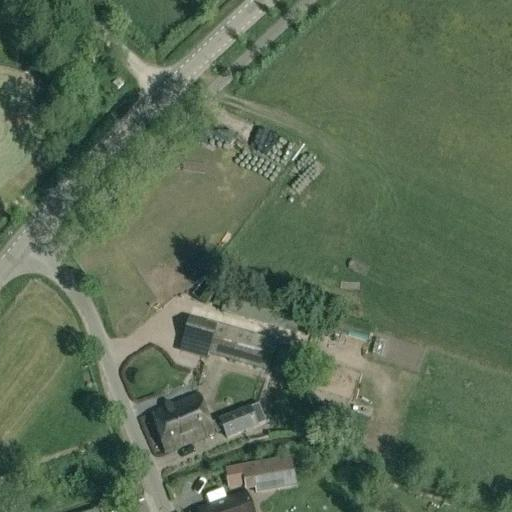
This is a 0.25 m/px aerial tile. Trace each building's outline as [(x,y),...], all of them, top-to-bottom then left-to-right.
[(190,322),(184,341),(209,348),(207,356),(268,374),(277,344),(216,326),(215,328),(190,322)] [(299,382),(306,360),(280,352),(273,374),(299,382)] [(212,434),(197,397),(152,416),(167,453),(212,434)] [(259,406),(251,409),(250,408),(218,421),(226,441),(258,428),(266,424),(259,406)] [(358,454),(370,421),(324,406),(318,424),(325,426),(320,442),(358,454)] [(240,469),(244,488),(255,486),(256,494),(296,488),(291,461),(240,469)] [(250,511),(244,496),(199,511),(198,511),(250,511)]
